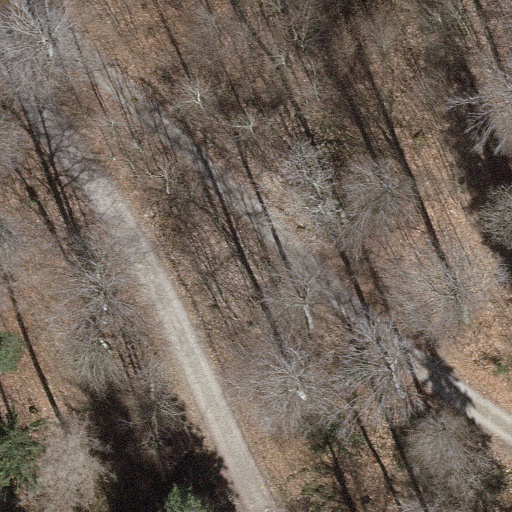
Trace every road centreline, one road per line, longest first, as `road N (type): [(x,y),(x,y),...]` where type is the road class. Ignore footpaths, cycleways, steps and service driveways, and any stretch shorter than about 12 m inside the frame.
road 1 (track): [(39,0),(169,137),(455,393),(511,427)]
road 2 (track): [(272,511),(108,203),(0,55)]
